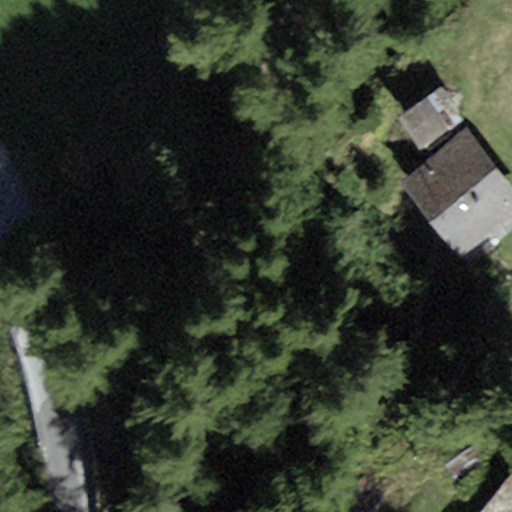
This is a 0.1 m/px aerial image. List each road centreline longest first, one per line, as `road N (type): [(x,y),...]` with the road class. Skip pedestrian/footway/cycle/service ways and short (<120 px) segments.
road 1 (track): [(312,0),(43,353)]
road 2 (tertiary): [(0,234),(43,353),(73,511)]
